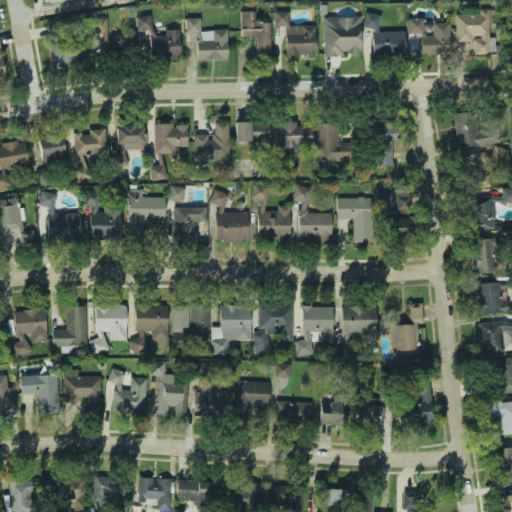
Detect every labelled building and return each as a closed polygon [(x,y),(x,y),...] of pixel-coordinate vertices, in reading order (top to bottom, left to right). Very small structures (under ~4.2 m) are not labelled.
[(269,22),(254,22),(254,11),(239,11),(239,37),(255,37),(255,54),(269,54),(269,22)] [(273,11),(273,25),(285,26),(285,56),(314,56),(315,26),(288,25),(288,11),(273,11)] [(473,54),(488,54),(488,12),(454,12),(454,41),(473,41),(473,54)] [(403,31),(378,31),(378,13),(363,13),(363,28),(370,28),(370,55),(403,55),(403,31)] [(179,58),(178,29),(164,29),(164,35),(151,35),(151,16),(135,16),(135,31),(145,31),(145,58),(179,58)] [(322,56),(340,56),(340,53),(359,53),(359,17),(321,17),(322,56)] [(106,18),(93,18),(94,53),(132,52),(131,38),(106,38),(106,18)] [(195,60),(226,59),(226,30),(199,30),(199,18),(183,18),(184,33),(195,33),(195,60)] [(416,55),(448,55),(448,24),(423,24),(423,19),(406,19),(406,34),(416,34),(416,55)] [(49,46),(49,68),(81,67),(80,45),(49,46)] [(456,150),(486,147),(484,131),(476,132),(474,111),(452,114),(456,150)] [(297,121),(279,121),(278,152),(296,152),(296,145),(310,146),(311,127),(297,127),(297,121)] [(391,139),(395,139),(395,126),(377,127),(377,121),(370,121),(371,165),(391,165),(391,139)] [(186,146),(186,125),(171,125),(171,122),(153,122),(154,165),(162,164),(162,154),(173,154),(173,147),(186,146)] [(192,134),(193,159),(228,158),(227,122),(210,122),(211,134),(192,134)] [(234,141),(267,142),(268,123),(234,122),(234,141)] [(351,152),(351,129),(338,129),(338,124),(315,124),(315,152),(351,152)] [(115,126),(114,167),(126,167),(127,150),(142,150),(143,126),(115,126)] [(87,129),(88,133),(72,133),(73,156),(105,154),(104,128),(87,129)] [(65,161),(61,136),(37,140),(41,165),(65,161)] [(24,141),(0,143),(0,168),(26,165),(24,141)] [(148,166),(150,180),(165,179),(164,165),(148,166)] [(288,240),(289,206),(276,205),(276,211),(265,210),(266,185),(251,185),(250,200),(256,200),(255,240),(288,240)] [(296,241),(330,242),(331,212),(308,211),(308,186),(293,185),(293,200),(297,200),(296,241)] [(167,201),(183,201),(184,187),(167,186),(167,201)] [(472,230),(494,229),(493,203),(511,202),(511,187),(500,188),(500,192),(471,193),(472,230)] [(126,239),(142,239),(143,219),(163,219),(164,197),(141,197),(141,190),(127,189),(126,239)] [(247,212),(225,212),(225,192),(210,191),(210,204),(214,204),(214,241),(247,242),(247,212)] [(79,212),(54,212),(54,192),(38,192),(38,207),(46,207),(45,239),(79,239),(79,212)] [(336,219),(352,219),(352,243),(371,243),(371,197),(335,198),(336,219)] [(0,238),(5,237),(6,248),(34,245),(33,230),(20,231),(17,198),(0,199),(0,238)] [(119,209),(96,209),(96,198),(83,199),(84,214),(87,214),(88,239),(120,238),(119,209)] [(205,207),(174,207),(175,242),(197,241),(196,223),(206,223),(205,207)] [(472,272),(496,272),(495,239),(472,239),(472,272)] [(475,314),(506,313),(505,282),(474,283),(475,314)] [(422,322),(420,302),(405,304),(406,324),(390,325),(392,357),(418,355),(415,323),(422,322)] [(125,340),(125,305),(94,305),(94,339),(90,339),(90,351),(104,351),(104,332),(108,332),(108,340),(125,340)] [(167,339),(167,305),(133,305),(133,335),(129,335),(129,351),(144,351),(144,331),(151,331),(151,339),(167,339)] [(209,306),(171,305),(170,340),(208,340),(209,306)] [(218,327),(210,327),(211,353),(228,353),(228,341),(250,340),(249,305),(218,305),(218,327)] [(291,305),(257,305),(257,332),(253,332),(253,356),(268,356),(268,334),(280,334),(280,341),(291,341),(291,305)] [(85,306),(64,306),(65,329),(51,330),(52,346),(86,345),(85,306)] [(332,343),(332,306),(301,306),(301,340),(294,340),(294,355),(310,355),(310,332),(319,332),(319,343),(332,343)] [(375,306),(340,306),(340,337),(375,336),(375,306)] [(46,341),(44,309),(13,311),(15,342),(12,342),(13,355),(27,354),(26,333),(30,333),(30,342),(46,341)] [(511,316),(511,322),(477,323),(477,352),(511,351),(511,316)] [(494,393),(511,392),(511,356),(493,358),(494,393)] [(185,417),(186,382),(172,382),(172,374),(163,374),(164,361),(149,361),(148,375),(157,375),(155,415),(170,416),(185,417)] [(289,364),(273,363),(272,376),(288,377),(289,364)] [(99,376),(77,376),(77,369),(63,369),(63,399),(84,399),(84,411),(99,411),(99,376)] [(145,378),(129,377),(129,390),(122,389),(122,370),(110,369),(109,411),(144,412),(145,378)] [(19,395),(36,394),(37,413),(58,412),(56,374),(19,376),(19,395)] [(0,415),(15,414),(13,387),(7,388),(5,375),(0,375),(0,415)] [(248,413),(248,406),(267,406),(267,382),(234,381),(233,412),(248,413)] [(192,392),(192,416),(217,416),(217,410),(226,410),(227,391),(210,391),(211,385),(201,385),(201,392),(192,392)] [(404,421),(429,422),(430,386),(406,385),(404,421)] [(310,402),(275,401),(274,422),(309,423),(310,402)] [(511,432),(511,401),(495,402),(497,434),(511,432)] [(318,424),(347,425),(348,403),(318,403),(318,424)] [(357,406),(356,424),(384,425),(384,407),(357,406)] [(511,478),(511,446),(501,446),(500,478),(511,478)] [(92,499),(124,500),(125,477),(93,476),(92,499)] [(81,477),(50,482),(51,490),(57,489),(61,510),(86,506),(81,477)] [(170,479),(137,478),(137,503),(129,503),(128,511),(141,511),(142,498),(156,498),(155,509),(169,509),(170,479)] [(214,501),(214,481),(176,480),(175,500),(214,501)] [(9,511),(30,511),(30,481),(8,481),(9,511)] [(257,484),(229,485),(230,508),(258,507),(257,484)] [(323,506),(344,506),(344,489),(323,489),(323,506)] [(403,511),(427,511),(427,509),(416,509),(416,491),(404,491),(403,511)] [(371,511),(372,497),(352,496),(351,511),(371,511)]
